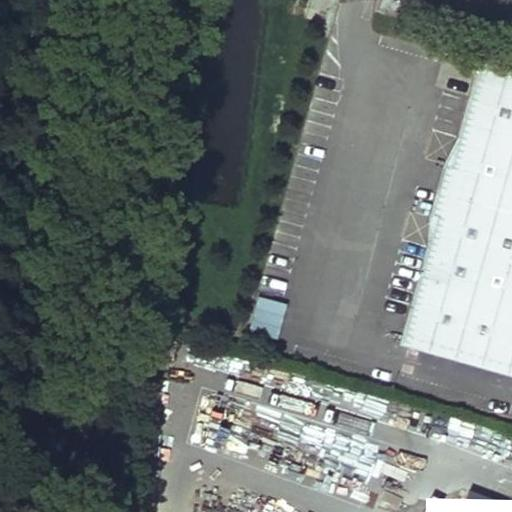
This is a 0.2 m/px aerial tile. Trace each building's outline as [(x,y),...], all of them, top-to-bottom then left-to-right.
[(449,175),(439,213),(457,218),(439,283),(427,279),(409,342),(511,370),(511,77),(484,70),(466,135),(479,139),(467,180),(449,175)] [(479,139),(466,135),(449,175),(467,180),(479,139)] [(457,218),(439,213),(427,279),(439,283),(457,218)] [(260,293),(249,330),(278,339),(289,302),(260,293)] [(70,462),(90,464),(98,402),(78,399),(70,462)]
